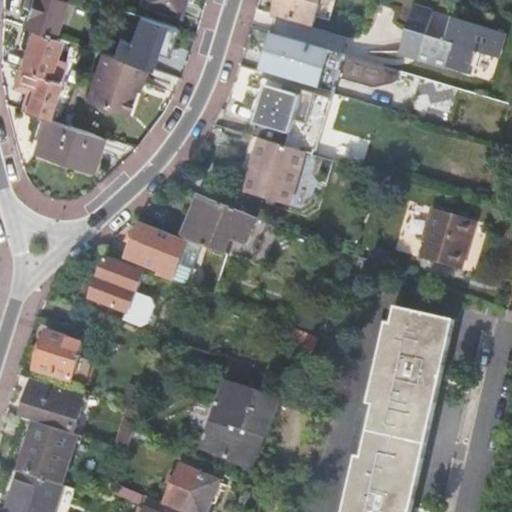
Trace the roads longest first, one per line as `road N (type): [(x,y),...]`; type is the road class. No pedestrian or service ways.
road 1 (residential): [(28,280),(176,145),(232,0)]
road 2 (residential): [(459,511),(500,315)]
